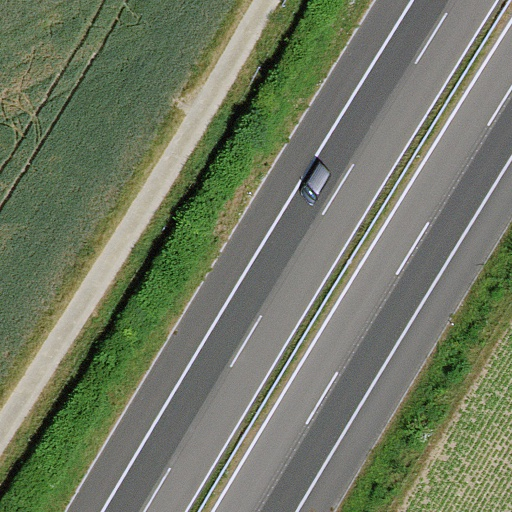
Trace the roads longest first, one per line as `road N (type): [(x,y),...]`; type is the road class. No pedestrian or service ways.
road 1 (motorway): [(455,0),(144,511)]
road 2 (track): [(0,435),(267,0)]
road 3 (motorway): [(254,511),(511,87)]
